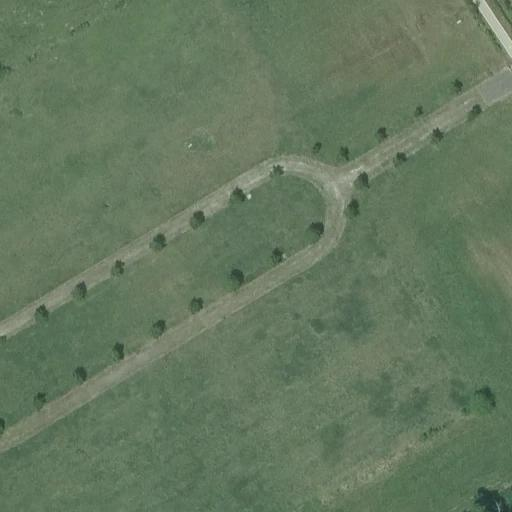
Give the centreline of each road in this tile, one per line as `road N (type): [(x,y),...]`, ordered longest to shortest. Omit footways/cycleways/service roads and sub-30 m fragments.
road 1 (residential): [(334,185),(335,238),(0,443)]
road 2 (residential): [(0,333),(260,168),(300,165),(334,185)]
road 3 (unclassified): [(511,77),(334,185)]
